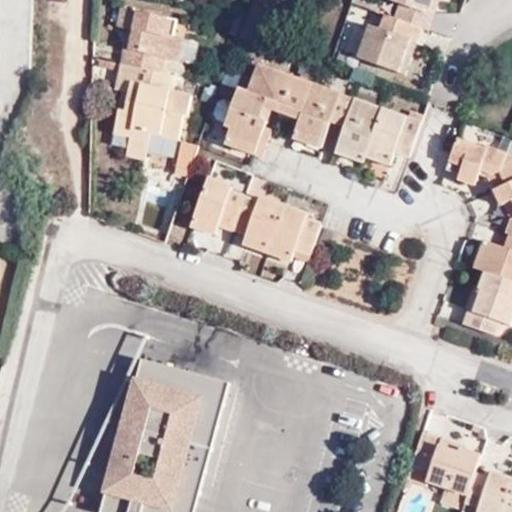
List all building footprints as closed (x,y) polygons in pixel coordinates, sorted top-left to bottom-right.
[(400,5),(395,19),(422,28),(429,31),(440,0),(393,0),(393,3),(400,5)] [(125,51),(122,65),(164,73),(167,59),(181,62),(186,39),(165,35),(169,18),(122,9),(118,27),(129,30),(134,30),(129,52),(125,51)] [(248,13),(239,38),(260,45),(269,20),(248,13)] [(395,19),(385,15),(380,28),(371,25),(358,60),(406,76),(412,58),(406,56),(411,40),(418,42),(422,28),(395,19)] [(129,30),(125,51),(129,52),(134,30),(129,30)] [(406,56),(412,58),(418,42),(411,40),(406,56)] [(276,104),(273,111),(302,122),(316,84),(259,64),(249,94),(276,104)] [(173,91),(176,75),(164,73),(122,65),(117,91),(124,93),(130,94),(127,111),(120,110),(115,134),(131,138),(127,157),(147,162),(152,135),(180,141),(185,115),(189,116),(193,95),(173,91)] [(302,122),(296,139),(324,149),(333,124),(339,126),(350,96),(316,84),(302,122)] [(259,150),(267,127),(268,123),(273,111),(276,104),(249,94),(239,90),(226,128),(231,130),(228,139),(259,150)] [(130,94),(124,93),(120,110),(127,111),(130,94)] [(350,96),(339,126),(346,129),(340,145),(369,156),(370,152),(386,109),(350,96)] [(396,153),(410,158),(423,123),(386,109),(370,152),(394,161),(396,153)] [(259,150),(256,157),(263,160),(274,130),(267,127),(259,150)] [(489,148),(459,138),(447,171),(461,176),(459,181),(477,187),(480,176),(490,180),(495,190),(511,182),(511,153),(500,150),(490,147),(489,148)] [(511,140),(504,138),(500,150),(511,153),(511,140)] [(225,147),(256,157),(259,150),(228,139),(225,147)] [(369,156),(340,145),(337,154),(366,164),(368,158),(369,156)] [(392,166),(394,161),(370,152),(369,156),(368,158),(392,166)] [(220,226),(234,231),(246,196),(233,191),(234,187),(210,178),(196,218),(220,226)] [(511,236),(511,182),(495,190),(502,207),(505,205),(511,201),(511,220),(507,234),(511,236)] [(248,236),(272,244),(286,205),(262,196),(260,201),(246,196),(234,231),(248,236)] [(296,253),(310,258),(322,224),(308,219),(310,214),(286,205),(272,244),(296,253)] [(196,218),(192,228),(216,237),(220,226),(196,218)] [(244,246),(268,255),(272,244),(248,236),(244,246)] [(487,272),(511,281),(511,249),(506,248),(485,240),(475,268),(487,272)] [(272,244),(268,255),(293,263),(294,258),(296,253),(272,244)] [(294,258),(308,263),(310,258),(296,253),(294,258)] [(464,326),(497,337),(502,323),(511,327),(511,323),(511,281),(487,272),(480,292),(477,291),(464,326)] [(105,511),(197,511),(232,382),(144,360),(105,511)] [(462,446),(423,433),(407,481),(426,488),(428,483),(469,497),(475,479),(477,473),(483,454),(461,447),(462,446)] [(505,511),(511,494),(511,478),(492,472),(491,478),(489,483),(475,479),(469,497),(466,505),(480,510),(479,511),(505,511)] [(489,483),(491,478),(477,473),(475,479),(489,483)]
